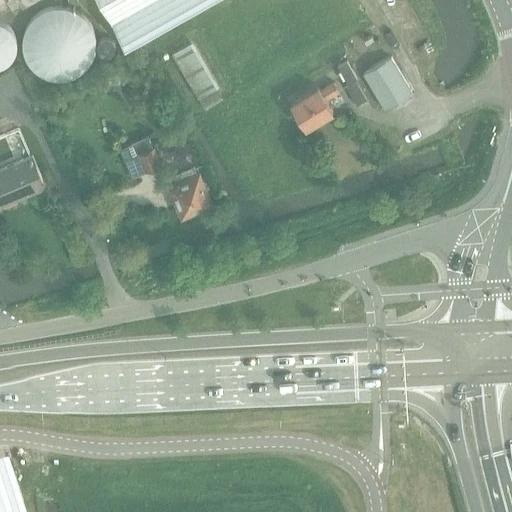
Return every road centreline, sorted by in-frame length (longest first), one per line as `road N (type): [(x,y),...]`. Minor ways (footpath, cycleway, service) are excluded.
road 1 (primary): [(451,329),(0,362)]
road 2 (primary): [(0,398),(450,373)]
road 3 (unclassified): [(0,436),(96,449),(311,447),(356,466),(372,487),(375,511)]
road 4 (unclassified): [(348,264),(0,338)]
road 5 (unclassified): [(348,264),(419,242),(492,232)]
road 6 (primary): [(450,373),(451,412),(476,511)]
road 7 (primary): [(511,508),(496,453),(490,371)]
